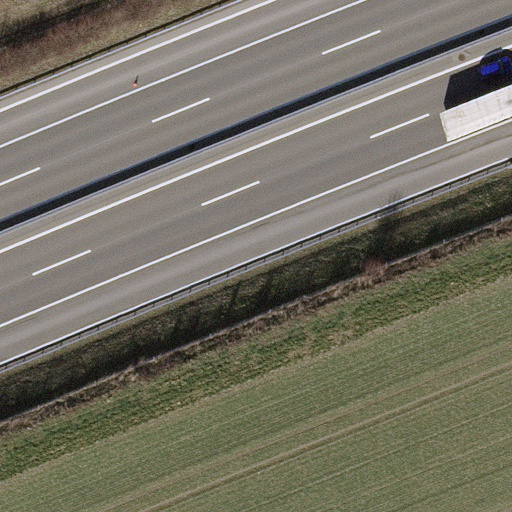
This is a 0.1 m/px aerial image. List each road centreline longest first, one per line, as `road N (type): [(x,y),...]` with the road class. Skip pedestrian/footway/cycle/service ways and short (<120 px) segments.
road 1 (motorway): [(0,290),(511,83)]
road 2 (track): [(0,455),(511,248)]
road 3 (motorway): [(460,0),(0,186)]
